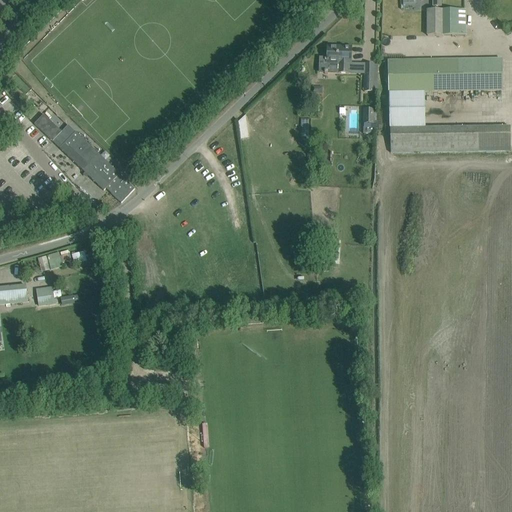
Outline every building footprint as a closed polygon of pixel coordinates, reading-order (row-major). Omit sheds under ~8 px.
[(428,11),(428,36),(466,36),(466,11),(428,11)] [(351,47),(327,47),(327,59),(323,59),(322,73),(327,73),(327,74),(330,74),(330,73),(349,74),(349,64),(351,64),(351,47)] [(503,60),(458,61),(388,62),(388,93),(503,92),(503,60)] [(375,64),(365,64),(364,84),(374,84),(375,64)] [(374,134),(374,110),(364,110),(363,134),(374,134)] [(34,125),(104,191),(106,189),(121,204),(135,190),(69,126),(62,132),(44,115),(34,125)] [(76,264),(89,260),(86,252),(73,256),(76,264)] [(60,258),(61,260),(62,264),(71,262),(70,255),(60,258)] [(0,288),(0,304),(27,303),(26,286),(0,288)] [(39,307),(55,304),(53,287),(36,290),(39,307)]
